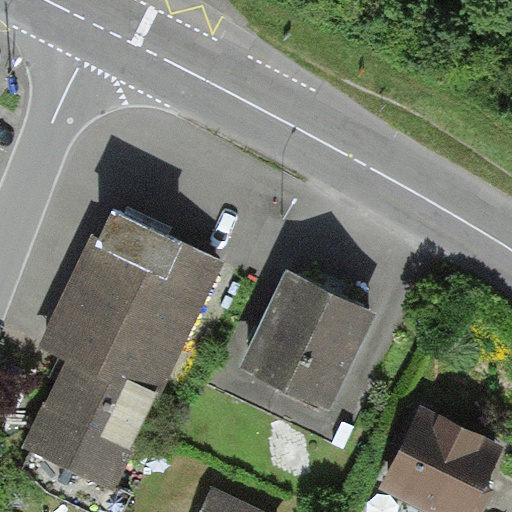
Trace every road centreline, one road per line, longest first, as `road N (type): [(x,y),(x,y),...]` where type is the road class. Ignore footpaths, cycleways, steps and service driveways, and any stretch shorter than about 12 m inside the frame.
road 1 (primary): [(92,21),(511,250)]
road 2 (residential): [(0,248),(92,21)]
